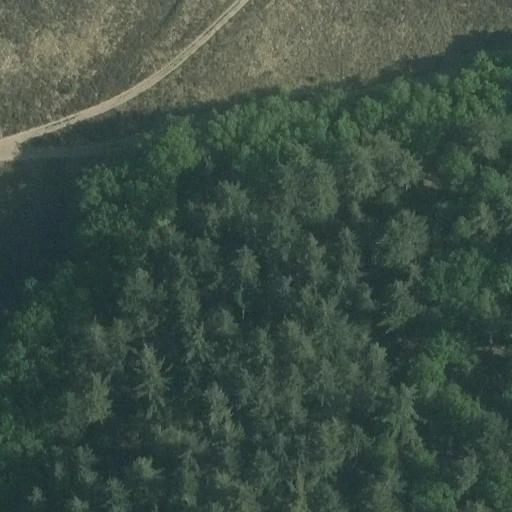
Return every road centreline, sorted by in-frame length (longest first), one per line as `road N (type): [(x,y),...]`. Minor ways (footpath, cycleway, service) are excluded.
road 1 (track): [(511,56),(108,147),(0,153)]
road 2 (track): [(242,0),(127,95),(0,149)]
